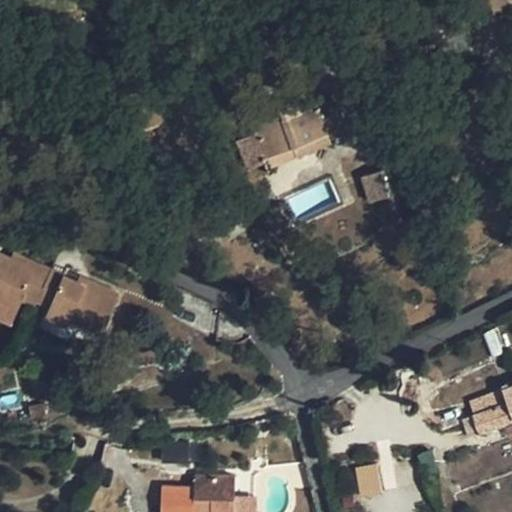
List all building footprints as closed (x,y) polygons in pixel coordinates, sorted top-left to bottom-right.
[(249,123),(264,157),(293,144),(298,156),(333,142),(331,137),(346,132),(332,97),(285,116),(282,109),(249,123)] [(293,144),(264,157),(269,168),(298,156),(293,144)] [(50,272),(11,256),(0,251),(0,298),(19,307),(22,301),(36,307),(38,301),(50,272)] [(13,252),(11,256),(50,272),(52,268),(13,252)] [(121,292),(88,278),(86,282),(79,279),(64,272),(64,273),(52,268),(50,272),(38,301),(50,306),(46,314),(69,324),(71,319),(103,333),(121,292)] [(81,274),(79,279),(86,282),(88,278),(81,274)] [(505,424),(511,420),(511,384),(471,400),(477,413),(464,418),(472,437),(505,424)] [(29,405),(31,416),(46,413),(45,402),(29,405)] [(360,466),(367,493),(381,489),(375,462),(360,466)] [(357,498),(354,466),(337,468),(340,499),(357,498)] [(236,474),(196,474),(196,511),(235,511),(236,496),(236,474)] [(253,511),(254,496),(236,496),(235,511),(253,511)]
